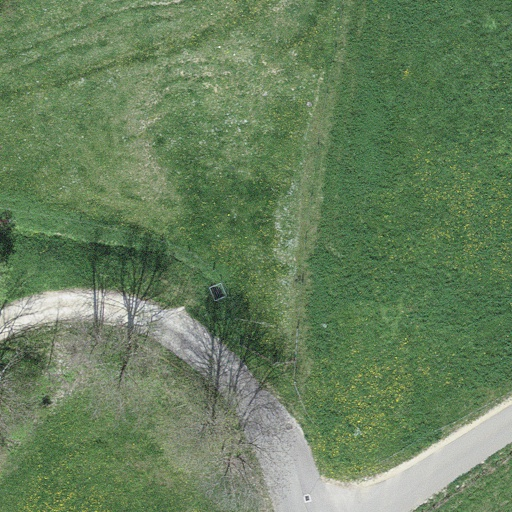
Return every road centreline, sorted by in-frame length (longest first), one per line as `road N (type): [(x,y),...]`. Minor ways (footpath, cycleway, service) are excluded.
road 1 (track): [(241,368),(164,320),(113,309),(59,310),(0,331)]
road 2 (track): [(292,511),(241,368)]
